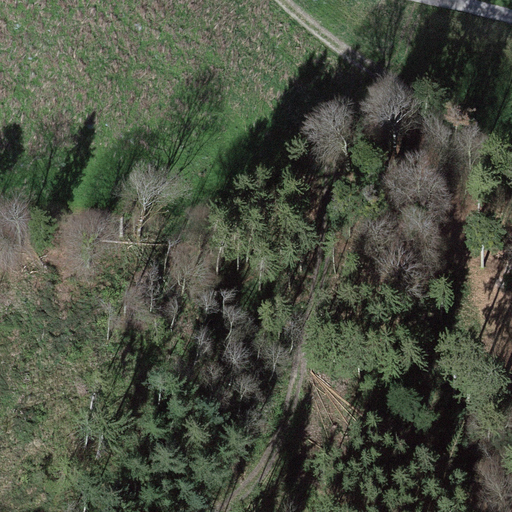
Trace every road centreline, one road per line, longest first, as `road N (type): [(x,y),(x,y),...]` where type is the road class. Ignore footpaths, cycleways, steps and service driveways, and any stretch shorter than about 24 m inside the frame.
road 1 (track): [(362,60),(331,161),(327,245),(283,429),(269,460),(224,511)]
road 2 (track): [(280,0),(426,105),(511,182)]
